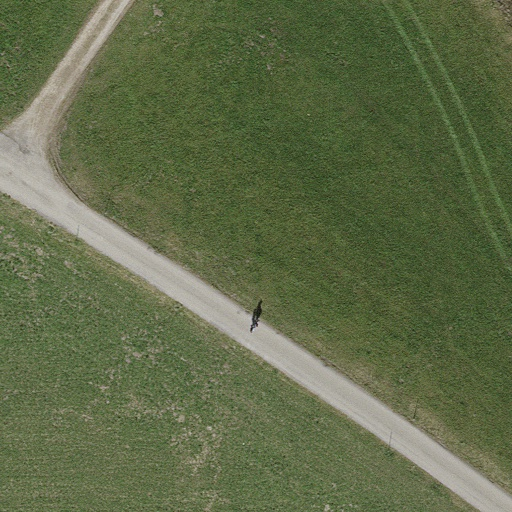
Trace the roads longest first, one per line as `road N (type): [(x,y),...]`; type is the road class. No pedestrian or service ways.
road 1 (track): [(14,181),(488,511)]
road 2 (track): [(14,181),(123,0)]
